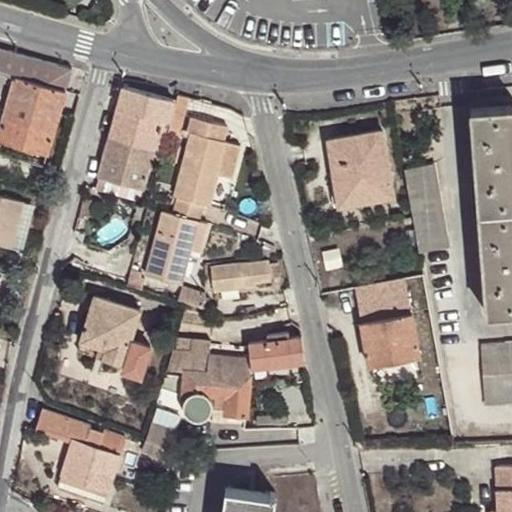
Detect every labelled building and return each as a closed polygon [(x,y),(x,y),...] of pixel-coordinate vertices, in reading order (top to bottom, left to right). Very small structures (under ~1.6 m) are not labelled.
[(0,140),(46,154),(72,67),(0,47),(0,110),(2,111),(0,119),(0,140)] [(176,99),(124,85),(98,179),(143,190),(163,120),(170,122),(176,99)] [(187,102),(176,99),(170,122),(168,131),(180,133),(187,102)] [(511,105),(471,108),(488,312),(511,310),(511,105)] [(190,131),(173,196),(176,197),(206,205),(211,206),(220,175),(231,178),(240,145),(224,141),(227,126),(191,116),(187,131),(190,131)] [(330,140),(338,194),(373,188),(374,197),(389,194),(379,132),(330,140)] [(435,163),(404,169),(419,252),(447,246),(435,163)] [(143,190),(98,179),(96,189),(140,200),(143,190)] [(373,188),(338,194),(340,204),(374,197),(373,188)] [(24,201),(0,194),(0,244),(11,247),(24,201)] [(201,222),(206,205),(176,197),(171,213),(162,211),(145,273),(182,283),(190,255),(192,249),(200,251),(208,224),(201,222)] [(268,257),(210,266),(213,290),(254,283),(255,280),(270,277),(268,257)] [(403,275),(355,285),(369,364),(417,355),(403,275)] [(182,288),(181,301),(186,303),(204,308),(205,294),(182,288)] [(95,294),(81,340),(125,355),(122,364),(142,370),(150,345),(130,339),(140,308),(95,294)] [(204,308),(186,303),(181,318),(212,327),(217,311),(204,308)] [(172,350),(166,371),(183,373),(181,400),(184,402),(183,406),(185,413),(187,417),(191,420),(199,421),(202,420),(209,415),(210,413),(210,411),(211,408),(211,406),(211,405),(211,403),(209,400),(208,399),(207,397),(224,399),(222,416),(249,418),(253,367),(303,361),(301,334),(299,333),(289,335),(288,330),(267,333),(268,338),(249,341),(251,357),(230,355),(219,354),(212,354),(212,341),(193,339),(191,351),(172,350)] [(125,355),(81,340),(78,350),(122,364),(125,355)] [(511,342),(481,345),(486,404),(511,401),(511,342)] [(220,345),(219,354),(230,355),(231,346),(220,345)] [(210,413),(209,415),(222,416),(224,399),(207,397),(208,399),(209,400),(211,403),(211,405),(211,406),(211,408),(210,411),(210,413)] [(71,441),(61,474),(108,488),(124,437),(104,429),(102,432),(89,428),(90,424),(43,408),(37,429),(71,441)] [(152,419),(146,439),(175,449),(181,429),(152,419)] [(143,452),(173,462),(175,454),(175,452),(145,441),(143,452)] [(511,511),(511,467),(496,468),(498,509),(497,511),(511,511)] [(108,488),(61,474),(59,480),(105,495),(108,488)] [(272,511),(275,495),(226,488),(222,511),(272,511)]
